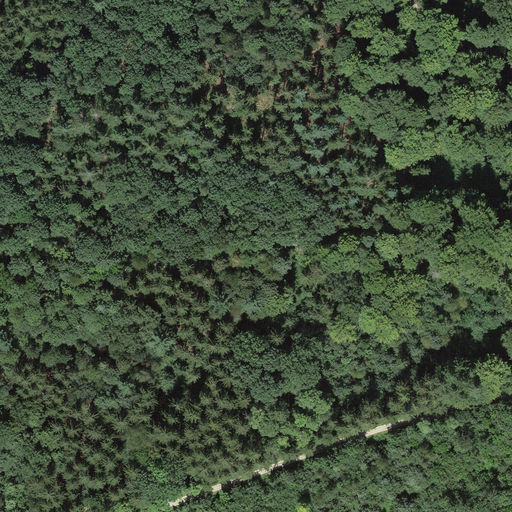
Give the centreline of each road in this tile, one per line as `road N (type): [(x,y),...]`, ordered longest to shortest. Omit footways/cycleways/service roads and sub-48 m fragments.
road 1 (track): [(511,223),(290,242),(0,292)]
road 2 (track): [(148,511),(339,442),(511,398)]
road 3 (track): [(414,0),(432,44),(458,55),(485,56),(511,39)]
